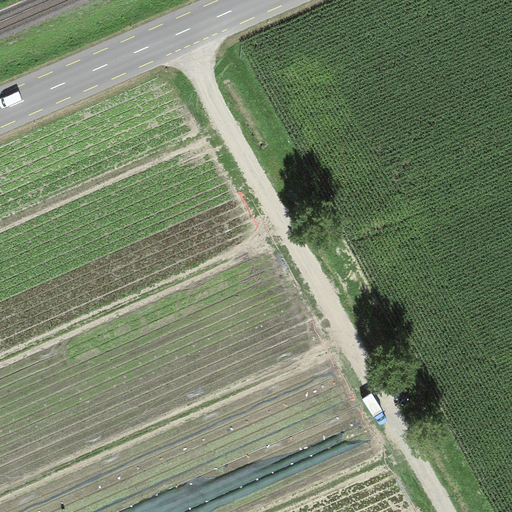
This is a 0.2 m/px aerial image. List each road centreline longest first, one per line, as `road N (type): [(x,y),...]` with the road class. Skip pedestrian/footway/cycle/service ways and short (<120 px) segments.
road 1 (track): [(440,511),(178,34)]
road 2 (primary): [(258,0),(0,112)]
